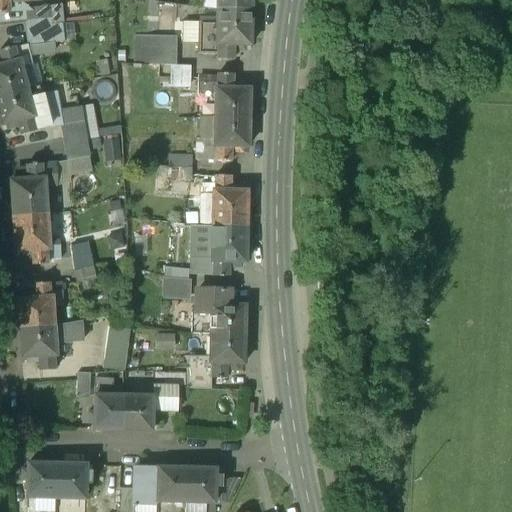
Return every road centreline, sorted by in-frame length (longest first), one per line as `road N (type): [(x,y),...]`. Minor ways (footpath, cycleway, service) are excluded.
road 1 (tertiary): [(294,0),(278,158),(277,284),(299,450)]
road 2 (residential): [(0,443),(299,450)]
